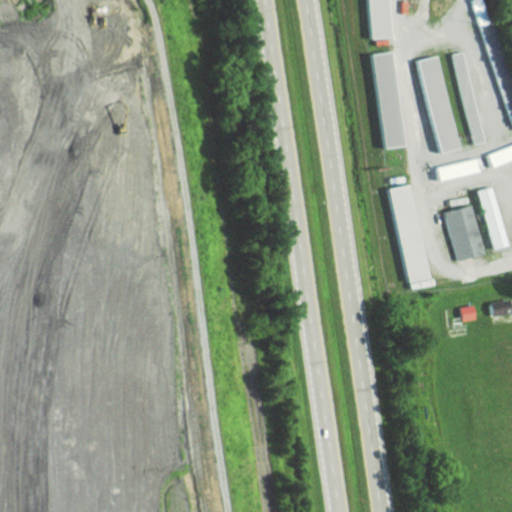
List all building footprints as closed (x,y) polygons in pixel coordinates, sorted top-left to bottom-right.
[(363,0),(367,41),(389,39),(386,0),(363,0)] [(471,0),(509,125),(511,124),(511,86),(486,0),(471,0)] [(471,28),(503,129),(511,125),(511,108),(485,23),(471,28)] [(370,56),(383,152),(403,149),(389,54),(370,56)] [(446,57),(467,148),(478,146),(457,55),(446,57)] [(415,64),(438,156),(455,152),(432,60),(415,64)] [(491,169),(511,160),(511,143),(485,155),(491,169)] [(441,182),(479,172),(476,158),(437,167),(441,182)] [(385,190),(406,286),(428,281),(408,185),(385,190)] [(494,251),(509,246),(493,187),(478,191),(494,251)] [(470,194),(487,252),(501,247),(484,190),(470,194)] [(439,213),(453,263),(480,256),(466,206),(439,213)]
